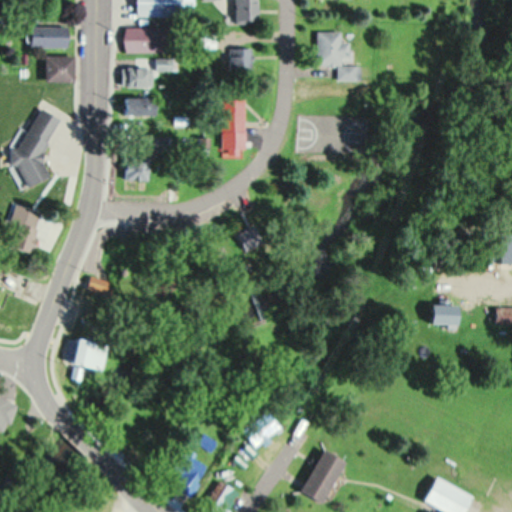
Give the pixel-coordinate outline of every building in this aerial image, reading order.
[(133,0),(191,0),(191,16),(134,16),(133,0)] [(233,0),(255,0),(255,21),(233,21),(233,0)] [(26,25),(64,25),(64,47),(26,47),(26,25)] [(121,26),(163,26),(163,52),(122,53),(121,26)] [(197,30),(216,30),(216,47),(197,47),(197,30)] [(314,31),(341,31),(341,63),(314,63),(314,31)] [(225,48),(248,48),(249,69),(226,69),(225,48)] [(42,55),(70,55),(70,82),(43,82),(42,55)] [(152,58),(177,58),(177,69),(152,69),(152,58)] [(335,64),(358,65),(358,80),(335,80),(335,64)] [(118,67),(147,67),(147,87),(118,88),(118,67)] [(121,97),(152,97),(152,115),(121,115),(121,97)] [(219,98),(242,99),(241,155),(218,154),(219,98)] [(37,108),(14,147),(6,147),(6,164),(13,164),(24,187),(46,177),(37,157),(45,142),(43,141),(57,119),(37,108)] [(193,137),(205,138),(204,150),(193,149),(193,137)] [(121,152),(144,153),(143,180),(119,179),(121,152)] [(15,210),(38,218),(26,254),(3,246),(15,210)] [(238,225),(259,214),(268,231),(247,242),(238,225)] [(90,271),(111,277),(107,292),(86,286),(90,271)] [(424,305),(453,305),(453,324),(423,324),(424,305)] [(494,306),(511,306),(511,326),(493,326),(494,306)] [(80,336),(107,343),(101,368),(74,361),(80,336)] [(0,422),(8,402),(24,409),(9,446),(0,442),(0,422)] [(269,413),(278,426),(250,443),(242,431),(269,413)] [(202,431),(217,440),(211,450),(196,441),(202,431)] [(186,448),(206,463),(187,488),(168,473),(186,448)] [(320,448),(341,461),(317,503),(295,491),(320,448)] [(433,476),(470,496),(461,511),(440,511),(420,501),(433,476)] [(217,482),(238,495),(227,511),(205,511),(201,509),(217,482)]
